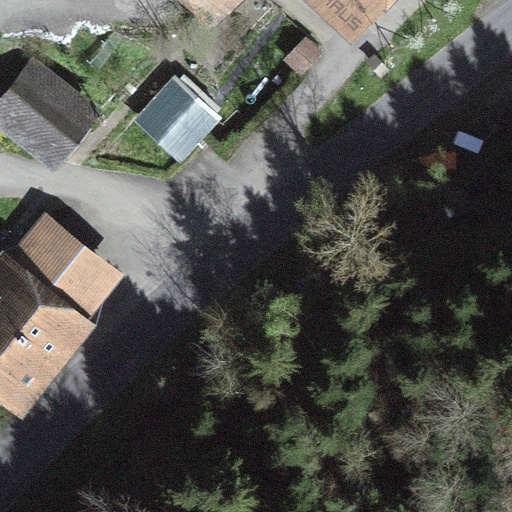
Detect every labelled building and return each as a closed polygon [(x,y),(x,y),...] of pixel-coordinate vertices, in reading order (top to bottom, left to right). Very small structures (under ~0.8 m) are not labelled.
[(356,0),(200,0),(202,1),(202,0),(339,0),(348,8),(356,0)] [(135,113),(179,156),(222,111),(178,69),(135,113)] [(2,111),(52,150),(76,117),(27,79),(2,111)] [(0,273),(67,326),(104,278),(38,224),(0,273)] [(67,326),(0,273),(0,383),(13,393),(67,326)]
